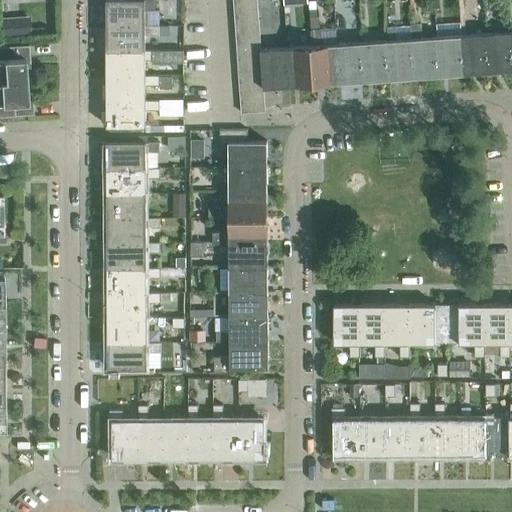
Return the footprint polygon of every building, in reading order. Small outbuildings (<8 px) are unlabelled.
[(145,24),(145,8),(155,8),(154,0),(106,0),(106,24),(145,24)] [(395,18),(393,2),(385,3),(386,19),(395,18)] [(258,13),(257,3),(234,4),(235,15),(258,13)] [(339,82),(336,43),(322,44),(321,28),(320,29),(320,25),(318,25),(317,7),(309,8),(312,45),(311,45),(314,84),(339,82)] [(259,24),(258,13),(235,15),(235,26),(259,24)] [(31,35),(30,15),(1,17),(2,37),(31,35)] [(439,75),(436,36),(422,37),(421,23),(411,24),(412,38),(411,38),(414,77),(439,75)] [(145,24),(106,24),(107,49),(145,49),(145,34),(159,34),(159,24),(145,24)] [(169,24),(159,24),(159,34),(169,34),(169,24)] [(260,35),(259,24),(235,26),(236,37),(260,35)] [(511,69),(511,46),(511,31),(486,33),(489,71),(511,69)] [(489,71),(486,33),(461,34),(464,73),(489,71)] [(464,73),(461,34),(436,36),(439,75),(464,73)] [(260,46),(260,35),(236,37),(237,47),(260,46)] [(414,77),(411,38),(386,40),(389,78),(414,77)] [(389,78),(386,40),(361,42),(364,80),(389,78)] [(364,80),(361,42),(336,43),(339,82),(364,80)] [(28,101),(26,77),(25,58),(30,57),(29,44),(0,46),(0,115),(34,114),(33,101),(28,101)] [(314,84),(311,45),(287,47),(289,85),(314,84)] [(261,57),(261,49),(260,46),(237,47),(238,58),(261,57)] [(289,85),(287,47),(261,49),(261,57),(262,67),(263,78),(263,87),(289,85)] [(145,49),(107,49),(107,75),(145,74),(145,59),(152,59),(152,62),(184,62),(184,49),(145,49)] [(262,67),(261,57),(238,58),(238,69),(262,67)] [(263,78),(262,67),(238,69),(239,80),(263,78)] [(145,84),(159,84),(159,74),(145,74),(107,75),(107,100),(145,100),(145,99),(145,84)] [(263,87),(263,78),(239,80),(240,91),(264,89),(263,87)] [(264,100),(264,89),(240,91),(241,101),(264,100)] [(145,109),(159,109),(159,99),(145,99),(145,100),(107,100),(107,125),(145,125),(145,109)] [(183,99),(159,99),(159,109),(160,114),(183,114),(183,99)] [(265,111),(264,100),(241,101),(241,112),(265,111)] [(267,140),(248,140),(248,128),(220,129),(220,141),(228,141),(229,166),(267,166),(267,140)] [(184,135),(169,135),(169,148),(184,148),(184,135)] [(189,139),(189,157),(203,157),(202,139),(189,139)] [(146,141),(107,141),(107,166),(146,166),(146,151),(159,151),(159,141),(146,141)] [(146,167),(146,166),(107,166),(107,191),(146,191),(146,177),(160,177),(160,167),(146,167)] [(267,191),(267,166),(229,166),(229,191),(267,191)] [(146,216),(146,191),(107,191),(107,216),(146,216)] [(268,216),(267,191),(229,191),(229,206),(209,206),(209,216),(229,216),(268,216)] [(185,217),(185,192),(173,192),(173,217),(185,217)] [(146,217),(146,216),(107,216),(107,241),(146,241),(146,227),(160,227),(160,217),(146,217)] [(268,241),(268,216),(229,216),(229,231),(213,231),(213,241),(229,241),(268,241)] [(146,251),(160,251),(160,241),(146,241),(107,241),(107,267),(146,266),(146,251)] [(202,256),(202,241),(191,241),(191,256),(202,256)] [(268,266),(268,241),(229,241),(229,266),(268,266)] [(216,254),(216,246),(204,246),(204,254),(216,254)] [(176,257),(176,266),(186,266),(186,257),(176,257)] [(160,266),(146,266),(107,267),(107,292),(146,292),(146,291),(146,276),(160,276),(160,266)] [(268,291),(268,266),(229,266),(229,291),(268,291)] [(146,301),(153,301),(160,301),(160,292),(160,291),(146,291),(146,292),(107,292),(108,317),(146,317),(146,301)] [(160,292),(160,301),(170,301),(169,291),(160,291),(160,292)] [(268,316),(268,291),(229,291),(230,316),(268,316)] [(359,342),(359,303),(334,303),(334,342),(350,342),(350,356),(360,356),(360,342),(359,342)] [(384,342),(384,303),(359,303),(359,342),(360,342),(375,342),(375,356),(385,356),(385,342),(384,342)] [(409,342),(409,303),(384,303),(384,342),(385,342),(400,342),(400,356),(410,356),(410,342),(409,342)] [(447,342),(447,303),(409,303),(409,342),(410,342),(447,342)] [(485,342),(485,303),(447,303),(447,342),(474,342),(474,356),(484,356),(484,342),(485,342)] [(510,342),(510,303),(485,303),(485,342),(500,342),(500,356),(510,356),(510,342)] [(184,327),(185,317),(172,316),(172,327),(184,327)] [(268,341),(268,316),(230,316),(230,341),(268,341)] [(146,342),(146,320),(146,317),(108,317),(108,342),(146,342)] [(205,317),(193,317),(193,329),(205,329),(205,317)] [(190,329),(191,339),(206,339),(206,329),(205,329),(193,329),(190,329)] [(160,351),(160,342),(160,341),(146,342),(108,342),(108,367),(146,367),(146,351),(160,351)] [(269,367),(268,341),(230,341),(230,356),(214,356),(214,371),(231,372),(231,367),(269,367)] [(385,367),(385,356),(375,356),(375,367),(385,367)] [(410,364),(410,375),(425,375),(425,361),(410,361),(410,364)] [(449,361),(449,376),(467,376),(467,361),(449,361)] [(447,375),(447,363),(437,363),(437,375),(447,375)] [(410,364),(399,364),(399,377),(410,377),(410,375),(410,364)] [(248,390),(248,378),(238,378),(238,390),(248,390)] [(358,394),(358,382),(350,382),(350,394),(358,394)] [(486,383),(486,395),(496,395),(496,383),(486,383)] [(395,384),(385,384),(385,395),(395,395),(395,384)] [(460,455),(460,416),(445,416),(445,402),(435,402),(435,417),(435,455),(460,455)] [(435,455),(435,417),(420,417),(420,403),(410,403),(410,417),(409,417),(410,455),(435,455)] [(213,457),(213,404),(213,418),(198,418),(198,404),(188,404),(188,418),(188,457),(213,457)] [(239,456),(238,418),(223,418),(223,404),(213,404),(213,457),(239,456)] [(163,457),(163,418),(148,419),(148,405),(138,405),(138,419),(137,419),(138,457),(163,457)] [(359,455),(359,417),(345,417),(345,407),(331,407),(331,417),(334,417),(334,455),(359,455)] [(138,457),(137,419),(123,419),(123,409),(109,409),(109,419),(112,419),(112,457),(138,457)] [(485,455),(485,416),(460,416),(460,455),(485,455)] [(510,455),(510,416),(485,416),(485,455),(510,455)] [(384,455),(384,417),(359,417),(359,455),(384,455)] [(410,455),(409,417),(384,417),(384,455),(410,455)] [(188,457),(188,418),(163,418),(163,457),(188,457)] [(264,456),(264,418),(238,418),(239,456),(264,456)]
